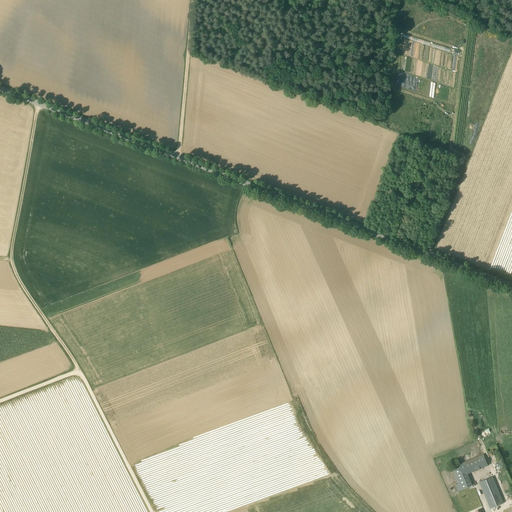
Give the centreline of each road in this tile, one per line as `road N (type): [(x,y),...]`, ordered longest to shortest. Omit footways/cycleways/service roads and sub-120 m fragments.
road 1 (tertiary): [(511,287),(0,87)]
road 2 (track): [(38,102),(11,259),(151,511)]
road 3 (track): [(193,0),(178,158)]
